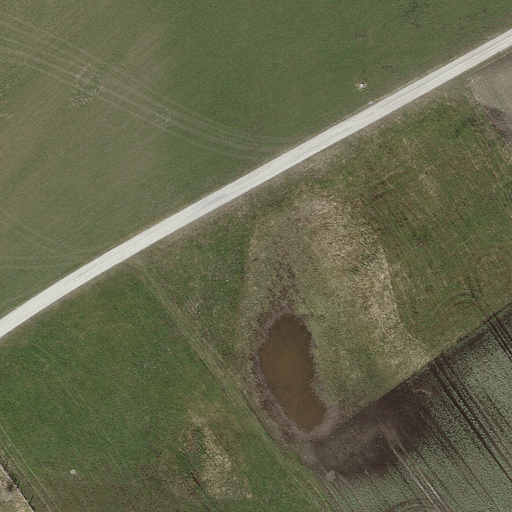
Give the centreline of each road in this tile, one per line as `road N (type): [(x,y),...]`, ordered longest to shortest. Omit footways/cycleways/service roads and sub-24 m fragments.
road 1 (track): [(511,36),(132,242),(0,330)]
road 2 (track): [(132,242),(326,511)]
